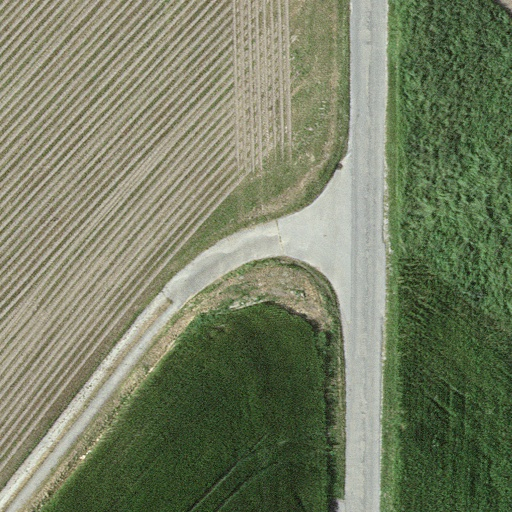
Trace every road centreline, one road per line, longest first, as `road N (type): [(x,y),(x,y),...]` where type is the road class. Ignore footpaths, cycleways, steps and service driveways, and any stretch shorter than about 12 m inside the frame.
road 1 (tertiary): [(361,511),(366,0)]
road 2 (track): [(363,260),(269,260),(193,314),(33,511)]
